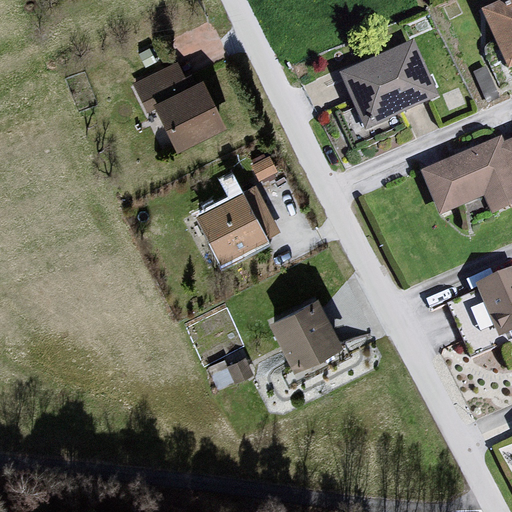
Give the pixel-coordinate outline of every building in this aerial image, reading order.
[(511,1),(477,15),(505,77),(511,74),(511,1)] [(413,46),(337,80),(363,137),(438,106),(413,46)] [(157,128),(176,155),(222,133),(198,88),(185,93),(173,69),(132,89),(148,117),(157,128)] [(500,143),(416,177),(437,220),(480,202),(490,218),(511,211),(511,144),(503,148),(500,143)] [(252,193),(190,223),(214,269),(276,238),(252,193)] [(511,273),(470,293),(495,339),(511,332),(511,273)] [(311,302),(261,327),(287,375),(334,351),(311,302)]
